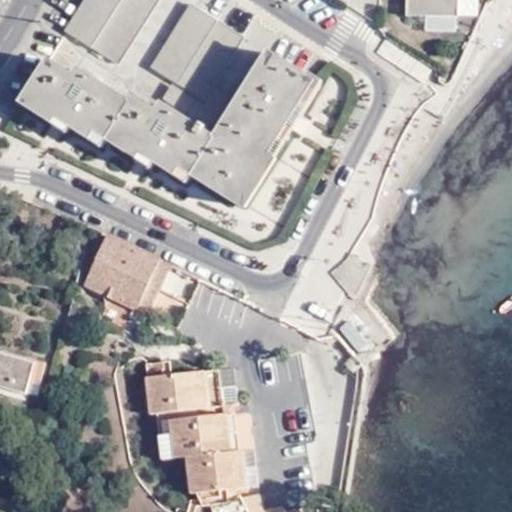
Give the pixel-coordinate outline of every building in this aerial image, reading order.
[(159,0),(88,0),(69,31),(119,64),(159,0)] [(405,0),(405,13),(459,16),(459,0),(405,0)] [(244,36),(195,5),(155,68),(203,99),(244,36)] [(239,203),(315,81),(269,51),(236,104),(215,90),(204,108),(172,87),(157,111),(134,96),(129,103),(78,70),(75,75),(50,60),(25,100),(56,120),(59,115),(94,138),(98,131),(140,158),(144,152),(178,174),(184,166),(239,203)] [(324,86),(315,81),(239,203),(247,208),(324,86)] [(250,222),(280,238),(290,219),(286,216),(321,149),(295,136),(250,222)] [(162,261),(110,237),(86,287),(139,310),(162,261)] [(365,263),(352,250),(348,256),(333,270),(350,293),(328,334),(324,337),(321,337),(313,342),(298,354),(308,366),(331,393),(368,362),(382,357),(383,346),(351,310),(375,264),(371,261),(365,263)] [(151,315),(174,266),(162,261),(139,310),(151,315)] [(324,441),(309,368),(308,366),(298,354),(262,363),(293,502),(323,495),(312,444),(324,441)] [(0,389),(26,397),(35,365),(0,355),(0,389)] [(223,371),(151,380),(156,417),(228,407),(223,371)] [(193,459),(197,496),(254,489),(250,452),(245,453),(240,414),(163,424),(168,463),(193,459)] [(255,511),(248,497),(218,511),(255,511)]
